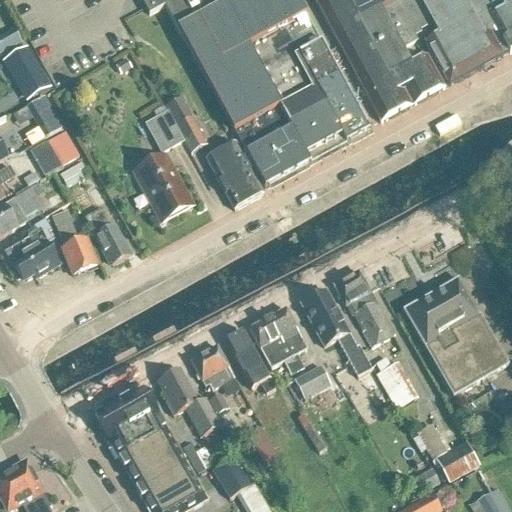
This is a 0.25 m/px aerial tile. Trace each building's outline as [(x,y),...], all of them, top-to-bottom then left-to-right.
[(137,0),(145,13),(149,20),(164,11),(180,40),(181,40),(265,194),(312,168),(308,161),(313,158),(227,10),(246,0),(137,0)] [(294,0),(246,0),(227,10),(313,158),(342,142),(346,149),(370,136),(368,134),(368,133),(367,134),(294,0)] [(511,0),(311,0),(380,128),(444,93),(427,62),(410,71),(400,53),(416,44),(413,39),(421,35),(426,45),(425,46),(449,90),(510,56),(511,57),(511,56),(511,0)] [(14,34),(0,41),(0,56),(1,58),(21,46),(14,34)] [(25,101),(48,88),(27,53),(5,66),(25,101)] [(46,97),(29,107),(46,139),(64,129),(46,97)] [(167,111),(193,158),(208,150),(182,103),(167,111)] [(147,129),(162,157),(184,145),(169,117),(147,129)] [(47,146),(61,171),(80,161),(66,137),(47,146)] [(234,216),(262,200),(260,195),(261,195),(235,148),(205,165),(234,216)] [(162,228),(192,212),(163,160),(133,177),(162,228)] [(68,195),(83,185),(79,178),(85,174),(81,168),(59,181),(68,195)] [(0,204),(3,202),(0,197),(0,189),(14,181),(8,172),(0,177),(0,204)] [(37,190),(14,204),(25,222),(48,208),(37,190)] [(25,222),(14,204),(0,212),(0,243),(27,226),(25,222)] [(65,262),(72,281),(97,271),(86,244),(78,247),(67,217),(51,223),(56,236),(58,236),(64,253),(62,253),(65,262)] [(104,256),(112,271),(128,263),(118,245),(121,243),(115,233),(111,235),(102,217),(85,225),(102,258),(104,256)] [(28,245),(4,260),(18,282),(19,282),(20,283),(26,284),(32,280),(35,285),(59,270),(48,251),(47,251),(45,248),(53,244),(48,236),(51,234),(45,224),(23,238),(28,245)] [(369,298),(359,278),(333,292),(344,312),(345,311),(369,298)] [(507,370),(458,284),(402,316),(452,402),(507,370)] [(325,297),(301,310),(324,353),(338,346),(359,383),(373,375),(360,351),(356,353),(350,345),(347,340),(349,340),(325,297)] [(369,298),(345,311),(351,322),(353,321),(371,354),(394,342),(369,298)] [(308,357),(285,315),(248,335),(259,355),(260,355),(266,367),(271,376),(308,357)] [(243,337),(224,348),(251,395),(262,388),(265,393),(263,395),(266,400),(275,395),(269,384),(270,384),(243,337)] [(217,352),(190,367),(202,388),(206,385),(212,396),(233,384),(228,373),(217,352)] [(385,363),(375,369),(380,378),(390,372),(385,363)] [(339,404),(321,371),(294,385),(312,419),(339,404)] [(185,416),(201,445),(221,433),(205,404),(198,407),(180,376),(167,383),(165,381),(158,385),(159,387),(158,388),(168,406),(165,407),(174,423),(185,416)] [(94,421),(119,465),(167,437),(143,394),(94,421)] [(221,402),(210,407),(217,420),(227,414),(221,402)] [(261,432),(249,439),(266,470),(279,463),(273,453),(261,432)] [(167,437),(119,465),(145,511),(196,511),(207,507),(167,437)] [(217,467),(235,456),(227,444),(209,454),(217,467)] [(449,489),(479,472),(465,447),(435,464),(449,489)] [(192,448),(182,453),(192,471),(196,478),(214,469),(205,452),(196,456),(192,448)] [(213,476),(231,504),(236,501),(251,491),(233,463),(213,476)] [(26,468),(0,482),(0,503),(4,511),(16,511),(22,509),(24,511),(48,511),(50,511),(42,498),(43,498),(26,468)] [(432,474),(412,484),(420,499),(439,490),(432,474)] [(251,491),(236,501),(242,511),(267,511),(254,489),(251,491)] [(489,499),(477,506),(480,511),(508,511),(498,494),(489,499)] [(431,499),(420,505),(421,508),(423,511),(438,511),(432,501),(431,499)]
